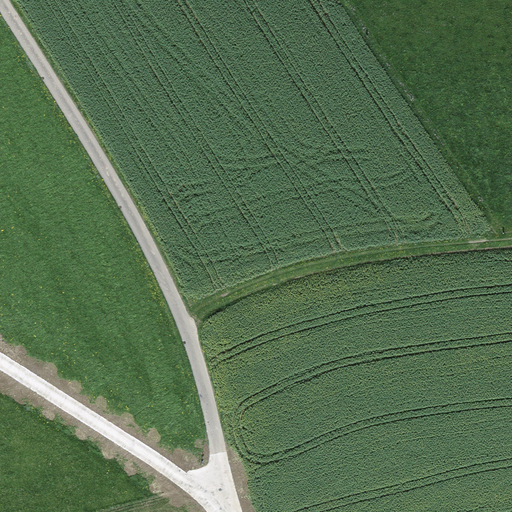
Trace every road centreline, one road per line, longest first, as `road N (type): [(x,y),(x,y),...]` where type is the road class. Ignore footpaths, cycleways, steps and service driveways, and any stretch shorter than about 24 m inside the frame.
road 1 (unclassified): [(229,511),(198,363),(170,289),(0,1)]
road 2 (track): [(186,329),(233,296),(317,267),(511,242)]
